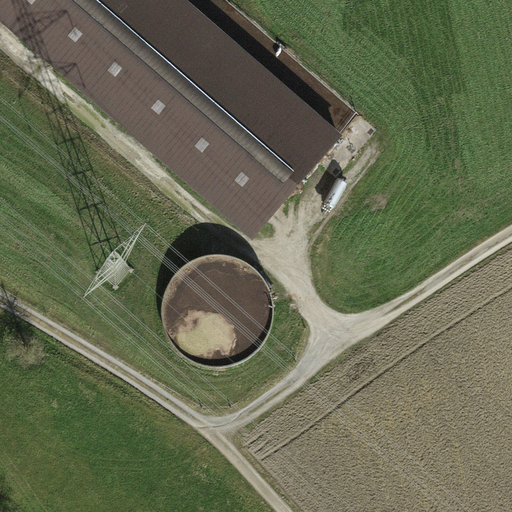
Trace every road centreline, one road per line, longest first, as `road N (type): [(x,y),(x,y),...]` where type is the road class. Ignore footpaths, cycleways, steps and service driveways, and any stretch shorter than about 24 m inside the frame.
road 1 (track): [(511,230),(217,444)]
road 2 (track): [(280,511),(217,444),(0,303)]
